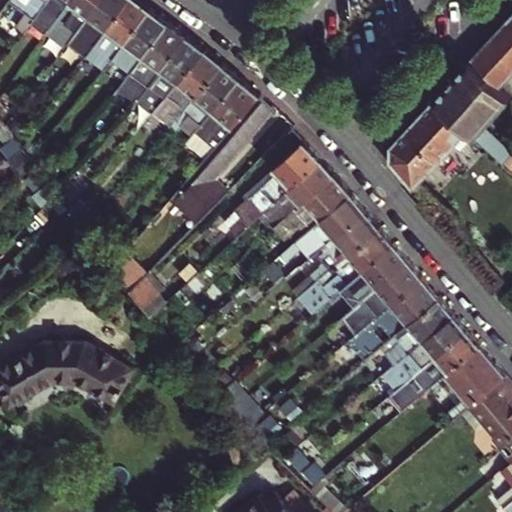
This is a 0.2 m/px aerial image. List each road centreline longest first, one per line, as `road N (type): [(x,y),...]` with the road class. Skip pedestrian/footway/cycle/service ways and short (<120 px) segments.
road 1 (residential): [(355,153),(511,339)]
road 2 (residential): [(190,0),(291,81),(355,153)]
road 3 (residential): [(355,153),(494,0)]
